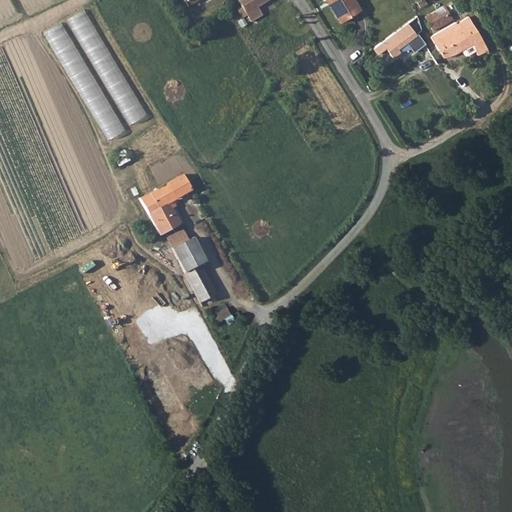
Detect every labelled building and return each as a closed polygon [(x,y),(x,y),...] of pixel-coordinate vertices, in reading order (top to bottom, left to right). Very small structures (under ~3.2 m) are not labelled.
[(249,22),(260,15),(255,7),(267,0),(238,0),(237,1),(245,14),(249,22)] [(329,6),(338,23),(359,12),(352,0),(330,0),(333,4),(329,6)] [(447,15),(434,22),(437,29),(451,22),(447,15)] [(430,38),(442,59),(453,56),(472,45),(478,55),(488,50),(468,18),(457,24),(461,31),(453,35),(449,28),(430,38)] [(64,23),(49,31),(108,141),(123,133),(64,23)] [(405,38),(413,33),(407,25),(400,29),(401,32),(405,38)] [(381,45),(401,32),(400,29),(380,43),(381,45)] [(395,50),(415,37),(413,33),(405,38),(401,32),(381,45),(391,59),(397,54),(395,50)] [(108,67),(112,74),(107,77),(109,81),(119,76),(123,86),(127,85),(113,54),(106,57),(110,66),(108,67)] [(158,236),(163,234),(179,225),(168,205),(192,191),(183,175),(146,195),(139,198),(158,236)] [(183,230),(166,239),(201,308),(207,305),(205,300),(214,295),(201,269),(207,266),(193,239),(189,241),(183,230)] [(237,323),(233,317),(229,311),(214,319),(217,325),(226,320),(230,327),(237,323)]
